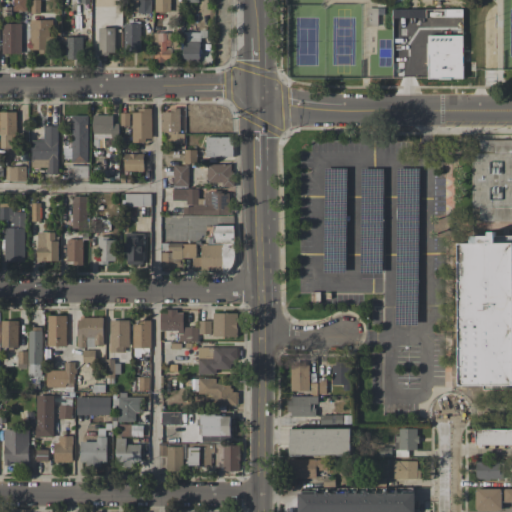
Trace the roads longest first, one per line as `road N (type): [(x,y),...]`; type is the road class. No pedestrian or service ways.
road 1 (tertiary): [(255,0),(259,511)]
road 2 (residential): [(261,289),(0,289)]
road 3 (residential): [(260,496),(0,495)]
road 4 (residential): [(511,109),(255,109)]
road 5 (residential): [(255,86),(0,86)]
